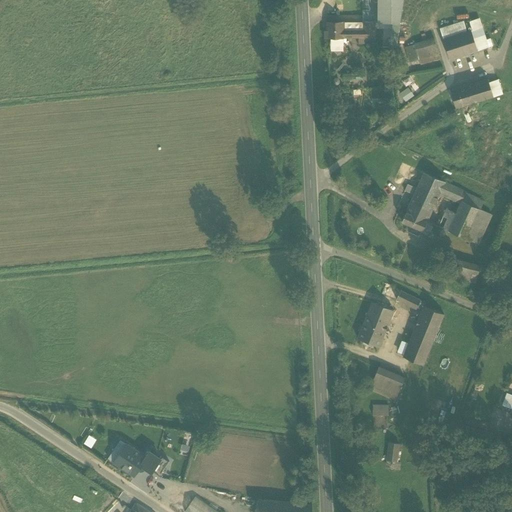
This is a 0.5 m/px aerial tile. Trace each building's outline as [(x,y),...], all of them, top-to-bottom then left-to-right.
[(402,0),(377,0),(377,22),(393,22),(399,22),(402,0)] [(477,16),(469,19),(472,29),(481,27),(477,16)] [(463,21),(439,28),(442,39),(467,31),(463,21)] [(343,22),(327,22),(327,32),(324,32),(324,38),(331,38),(331,45),(334,48),(340,48),(343,45),(343,38),(343,37),(358,37),(359,29),(343,29),(343,22)] [(375,22),(362,22),(362,29),(359,29),(358,37),(375,37),(375,22)] [(393,22),(389,44),(387,44),(387,47),(395,47),(399,22),(393,22)] [(472,29),(471,30),(477,51),(487,48),(481,27),(472,29)] [(467,31),(442,39),(449,60),(477,51),(471,30),(467,31)] [(434,37),(413,42),(416,56),(417,59),(420,58),(438,54),(434,37)] [(413,42),(406,44),(409,58),(416,56),(413,42)] [(438,54),(420,58),(421,63),(439,59),(438,54)] [(488,79),(466,86),(471,103),(493,97),(489,83),(488,79)] [(496,80),(489,83),(493,97),(501,95),(496,80)] [(407,100),(415,93),(409,85),(400,92),(407,100)] [(466,86),(450,91),(455,108),(471,103),(466,86)] [(337,146),(342,152),(362,137),(357,131),(337,146)] [(413,195),(409,204),(430,213),(439,194),(460,203),(461,201),(462,201),(465,193),(466,191),(423,172),(416,189),(413,195)] [(416,189),(407,185),(404,191),(413,195),(416,189)] [(484,201),(465,193),(462,201),(481,210),(484,201)] [(462,201),(461,201),(460,203),(456,212),(448,231),(467,240),(481,210),(462,201)] [(430,213),(409,204),(401,222),(421,231),(422,231),(427,222),(430,213)] [(446,208),(438,227),(448,231),(456,212),(446,208)] [(481,210),(467,240),(478,244),(491,214),(481,210)] [(427,222),(422,231),(421,231),(420,233),(427,236),(432,224),(427,222)] [(480,266),(448,257),(443,274),(475,283),(480,266)] [(420,301),(400,291),(395,300),(415,310),(420,301)] [(393,312),(371,303),(363,323),(384,332),(393,312)] [(443,316),(423,307),(416,324),(436,333),(443,316)] [(384,332),(363,323),(357,339),(378,348),(384,332)] [(436,333),(416,324),(402,358),(422,366),(436,333)] [(404,379),(377,368),(371,384),(397,395),(404,379)] [(397,395),(371,384),(371,392),(394,402),(397,395)] [(511,409),(511,396),(502,392),(497,403),(511,409)] [(388,406),(371,406),(371,415),(388,416),(388,406)] [(495,431),(492,443),(498,444),(501,432),(495,431)] [(90,434),(85,443),(92,447),(97,439),(90,434)] [(116,447),(121,451),(126,444),(120,440),(116,447)] [(398,444),(388,443),(386,460),(396,461),(398,444)] [(121,451),(113,462),(134,476),(141,465),(146,458),(145,457),(126,444),(121,451)] [(121,451),(116,447),(108,458),(113,462),(121,451)] [(160,459),(149,452),(145,457),(146,458),(141,465),(152,472),(153,470),(160,459)] [(160,459),(153,470),(159,474),(169,459),(163,455),(160,459)] [(218,511),(195,496),(184,511),(218,511)] [(311,511),(312,505),(257,500),(256,511),(311,511)]
